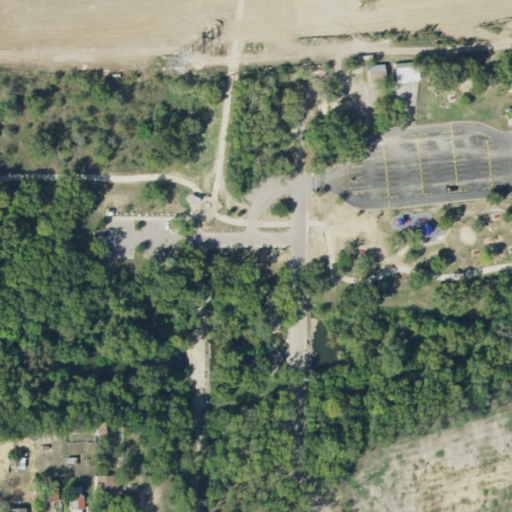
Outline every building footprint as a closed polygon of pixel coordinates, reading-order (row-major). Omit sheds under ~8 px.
[(395,84),(394,64),(417,62),(418,83),(395,84)] [(367,83),(366,66),(383,65),(384,82),(367,83)] [(118,476),(95,475),(94,495),(117,496),(118,476)] [(41,481),(42,502),(58,502),(57,481),(41,481)] [(82,487),(70,487),(71,511),(82,511),(82,487)]
